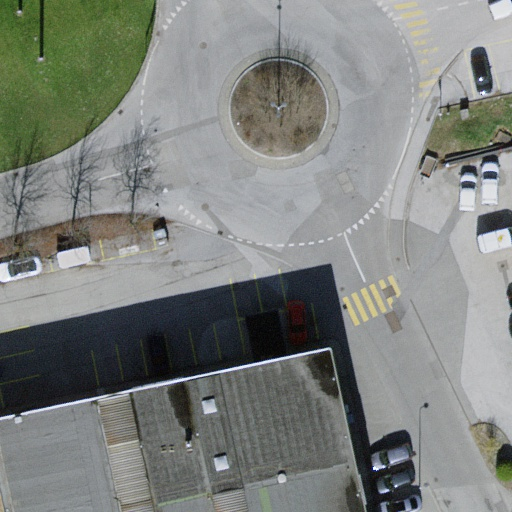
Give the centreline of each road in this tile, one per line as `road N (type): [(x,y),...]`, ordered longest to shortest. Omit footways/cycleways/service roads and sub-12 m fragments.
road 1 (residential): [(368,294),(480,511)]
road 2 (unclassified): [(368,68),(492,0)]
road 3 (residential): [(175,98),(73,179)]
road 4 (residential): [(73,179),(198,186)]
road 5 (residential): [(355,185),(380,137),(368,68)]
